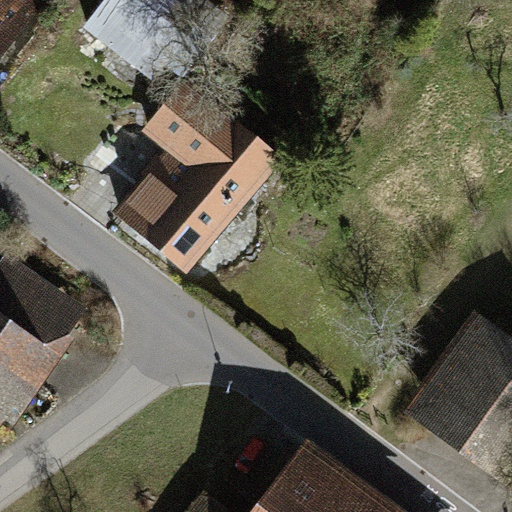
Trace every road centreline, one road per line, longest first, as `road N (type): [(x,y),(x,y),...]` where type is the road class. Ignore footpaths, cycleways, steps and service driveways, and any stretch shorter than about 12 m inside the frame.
road 1 (residential): [(185,323),(437,511)]
road 2 (residential): [(185,323),(144,373),(0,482)]
road 3 (residential): [(0,179),(185,323)]
